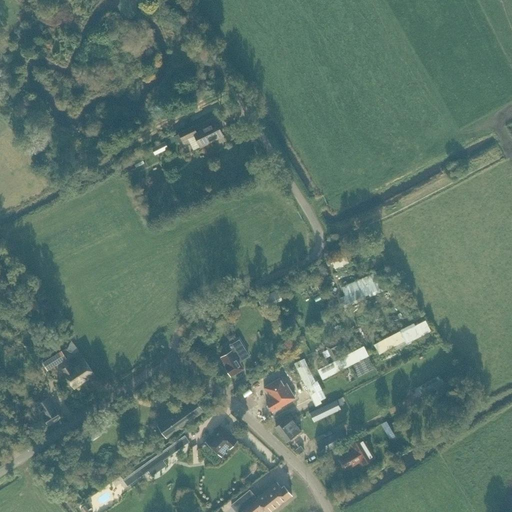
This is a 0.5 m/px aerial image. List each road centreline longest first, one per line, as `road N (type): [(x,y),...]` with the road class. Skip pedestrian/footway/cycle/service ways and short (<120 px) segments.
road 1 (unclassified): [(175,357),(177,333),(193,313),(302,263),(320,243),(179,0)]
road 2 (unclassified): [(327,511),(294,460),(175,357)]
road 3 (unclassified): [(0,472),(175,357)]
